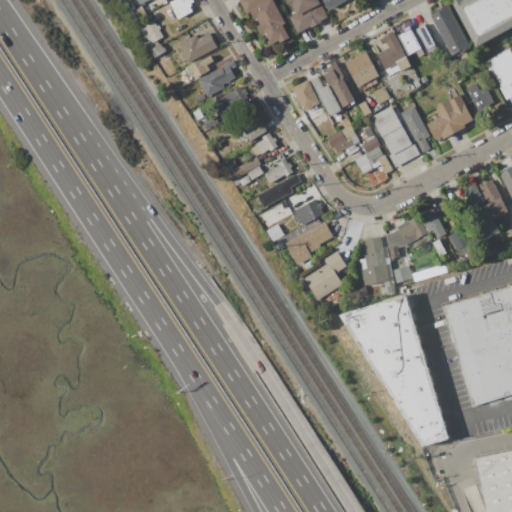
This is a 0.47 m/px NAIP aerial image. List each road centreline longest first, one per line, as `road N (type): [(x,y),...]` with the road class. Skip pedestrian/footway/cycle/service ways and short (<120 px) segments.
road 1 (motorway): [(320,511),(27,60)]
road 2 (motorway): [(262,372),(27,60)]
road 3 (motorway): [(0,78),(194,376)]
road 4 (residential): [(213,0),(340,197)]
road 5 (residential): [(340,197),(384,204),(511,134)]
road 6 (residential): [(265,82),(417,0)]
road 7 (motorway): [(353,511),(262,372)]
road 8 (motorway): [(194,376),(281,511)]
road 9 (motorway): [(194,376),(255,511)]
